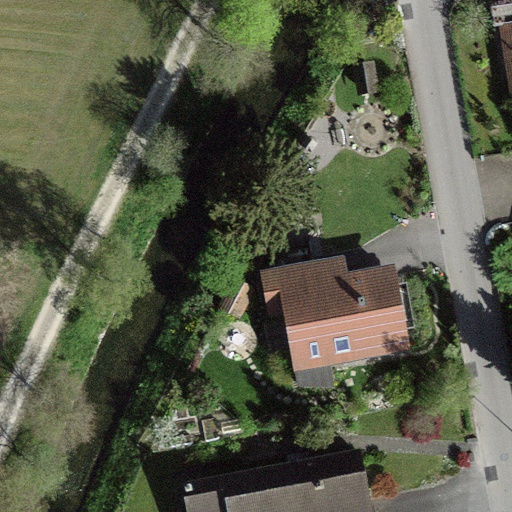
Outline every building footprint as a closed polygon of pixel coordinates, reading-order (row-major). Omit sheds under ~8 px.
[(511,26),(498,29),(511,103),(511,102),(511,26)] [(376,63),(353,66),(357,98),(380,95),(376,63)] [(348,275),(345,258),(259,273),(267,316),(282,313),(293,376),(295,375),(298,391),(334,384),(331,369),(411,355),(395,267),(348,275)] [(216,306),(239,319),(256,290),(233,276),(216,306)] [(372,511),(361,452),(181,484),(186,511),(372,511)]
